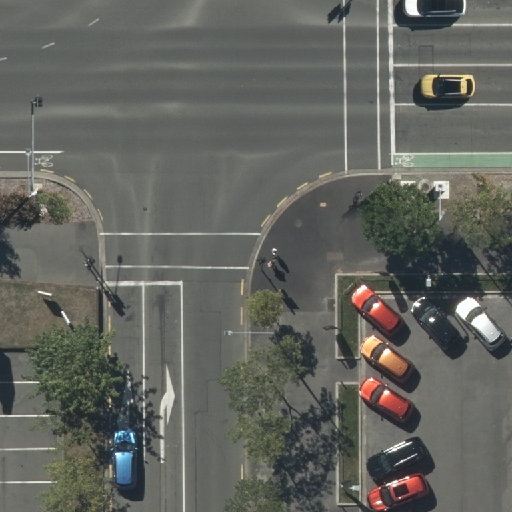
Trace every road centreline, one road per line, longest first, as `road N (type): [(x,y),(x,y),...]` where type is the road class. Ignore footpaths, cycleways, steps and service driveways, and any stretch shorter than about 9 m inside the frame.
road 1 (unclassified): [(188,69),(183,511)]
road 2 (primary): [(511,70),(188,69)]
road 3 (primary): [(188,69),(0,96)]
road 4 (primary): [(188,69),(0,67)]
